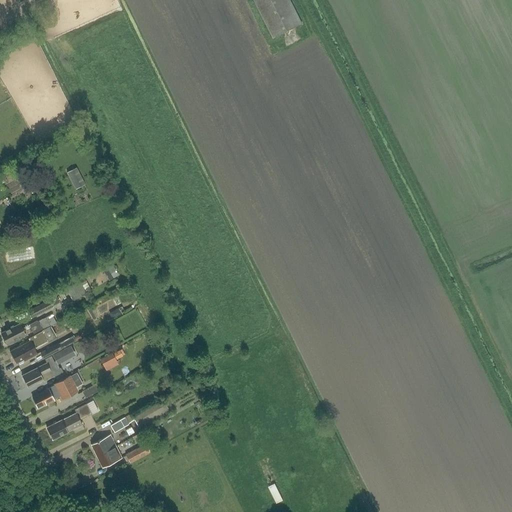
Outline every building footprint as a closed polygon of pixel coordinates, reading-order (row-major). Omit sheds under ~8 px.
[(302,24),(290,0),(254,0),(274,39),(302,24)] [(76,168),(66,173),(75,189),(85,185),(76,168)] [(25,172),(17,177),(25,193),(34,188),(32,185),(25,172)] [(119,275),(113,266),(108,269),(114,278),(119,275)] [(79,281),(66,289),(73,301),(86,294),(79,281)] [(56,297),(51,300),(54,306),(60,303),(56,297)] [(49,300),(28,311),(32,318),(53,307),(49,300)] [(123,307),(112,312),(115,317),(126,312),(123,307)] [(49,325),(45,318),(38,322),(42,329),(49,325)] [(42,329),(38,322),(37,321),(22,329),(20,324),(14,326),(13,326),(10,327),(10,329),(1,334),(4,339),(3,341),(4,343),(6,343),(7,345),(32,332),(33,334),(42,329)] [(29,341),(10,352),(16,363),(23,359),(24,361),(37,354),(34,349),(47,342),(42,332),(28,339),(29,341)] [(58,344),(61,349),(75,341),(72,336),(58,344)] [(57,344),(40,354),(43,359),(60,350),(57,344)] [(53,355),(58,365),(76,355),(71,346),(53,355)] [(113,354),(117,362),(123,358),(119,351),(113,354)] [(117,362),(113,354),(112,353),(100,360),(107,371),(118,365),(117,362)] [(47,363),(22,376),(28,387),(36,383),(38,384),(41,382),(41,380),(43,379),(41,376),(51,371),(54,377),(63,372),(61,368),(58,369),(51,356),(45,359),(47,363)] [(32,398),(37,408),(61,396),(63,400),(78,391),(70,376),(54,384),(54,386),(48,389),(32,398)] [(96,384),(82,391),(85,397),(99,390),(96,384)] [(132,417),(134,421),(138,427),(143,424),(144,427),(170,412),(163,400),(132,417)] [(52,440),(73,429),(82,425),(80,420),(92,414),(87,404),(75,410),(76,413),(62,420),(46,427),(52,440)] [(134,421),(132,417),(130,414),(125,417),(129,424),(134,421)] [(129,424),(125,417),(110,426),(114,432),(129,424)] [(97,456),(115,446),(110,435),(91,444),(97,456)] [(126,457),(130,463),(154,450),(151,443),(126,457)] [(103,467),(121,458),(115,446),(97,456),(103,467)] [(283,501),(275,484),(269,487),(277,504),(283,501)]
